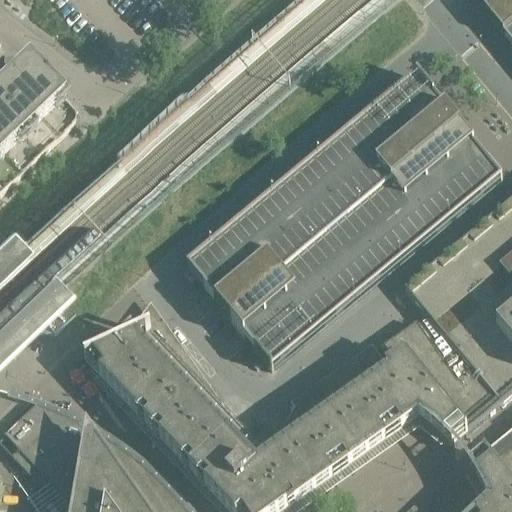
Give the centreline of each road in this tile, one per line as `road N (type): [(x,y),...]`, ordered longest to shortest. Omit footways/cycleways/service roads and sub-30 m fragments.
road 1 (unclassified): [(511,192),(300,367),(258,388),(226,377),(165,289),(180,255),(258,189)]
road 2 (residential): [(0,20),(66,77),(94,84),(127,73),(212,0)]
road 3 (unclassified): [(450,24),(258,189)]
